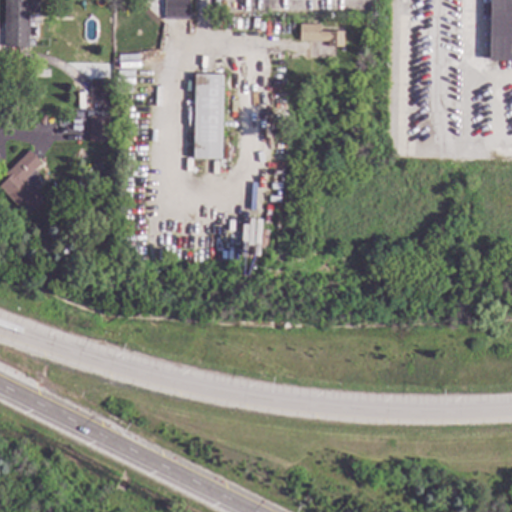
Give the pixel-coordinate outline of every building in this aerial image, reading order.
[(38,0),(38,12),(28,12),(28,46),(3,46),(3,0),(38,0)] [(189,0),(189,16),(164,16),(164,0),(189,0)] [(511,0),(511,60),(488,60),(488,0),(511,0)] [(318,28),(331,28),(331,30),(342,30),(342,46),(327,46),(327,40),(298,40),(298,23),(304,23),(304,18),(318,18),(318,28)] [(220,158),(192,158),(193,74),(222,74),(220,158)] [(108,104),(89,104),(89,77),(109,78),(108,104)] [(48,117),(44,124),(38,121),(42,113),(48,117)] [(109,115),(107,141),(87,140),(88,114),(109,115)] [(40,162),(33,169),(39,175),(30,185),(43,198),(26,215),(0,189),(0,183),(7,176),(4,173),(28,149),(40,162)] [(58,204),(58,210),(54,214),(48,214),(44,209),(44,204),(47,200),(54,200),(58,204)]
